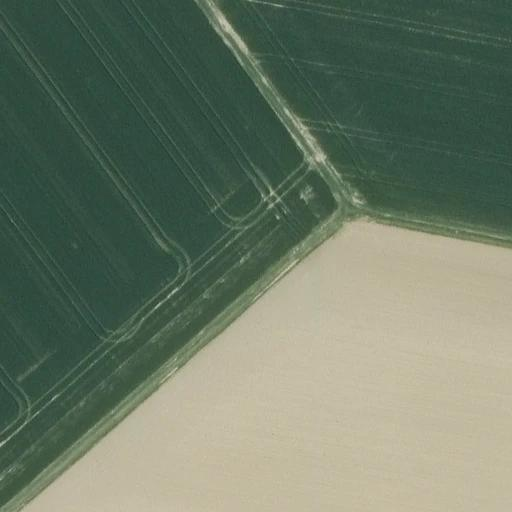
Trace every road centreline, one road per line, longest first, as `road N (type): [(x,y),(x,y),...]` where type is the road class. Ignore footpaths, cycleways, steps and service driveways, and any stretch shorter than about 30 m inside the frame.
road 1 (track): [(5,511),(344,212)]
road 2 (track): [(194,0),(344,212)]
road 3 (track): [(511,243),(344,212)]
